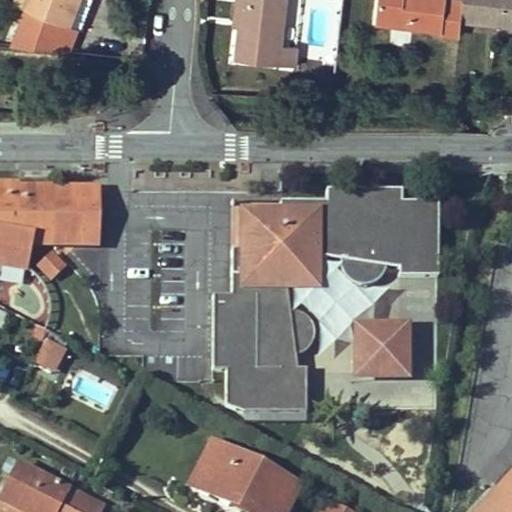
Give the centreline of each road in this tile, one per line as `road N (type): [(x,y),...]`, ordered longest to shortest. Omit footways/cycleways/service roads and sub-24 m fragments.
road 1 (tertiary): [(511,149),(170,148)]
road 2 (unknown): [(115,147),(111,351)]
road 3 (tertiary): [(170,148),(0,148)]
road 4 (residential): [(170,148),(178,0)]
